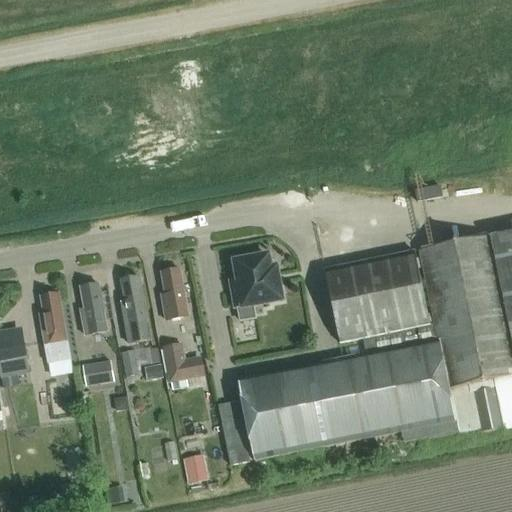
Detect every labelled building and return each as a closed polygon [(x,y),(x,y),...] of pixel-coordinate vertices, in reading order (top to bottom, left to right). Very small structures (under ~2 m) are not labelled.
[(511,233),(492,238),(420,253),(421,260),(417,261),(416,254),(326,272),(341,346),(364,341),(367,356),(239,381),(255,463),(402,434),(404,444),(422,440),(422,442),(459,434),(482,430),(483,434),(504,430),(504,431),(511,429),(511,233)] [(239,282),(233,283),(237,310),(239,310),(241,323),(256,320),(253,307),(282,302),(277,270),(271,271),(269,258),(236,264),(239,282)] [(162,297),(167,323),(189,319),(180,271),(162,275),(166,296),(162,297)] [(122,282),(126,304),(122,304),(130,347),(152,343),(140,279),(122,282)] [(81,312),(86,337),(108,333),(99,286),(81,290),(85,311),(81,312)] [(60,296),(41,299),(44,316),(41,316),(42,321),(41,321),(49,365),(71,361),(60,296)] [(0,369),(2,381),(32,376),(26,341),(0,345),(0,369)] [(185,349),(166,352),(171,384),(206,378),(202,358),(187,361),(185,349)] [(149,352),(152,367),(160,365),(158,350),(149,352)] [(139,377),(135,353),(122,356),(126,379),(139,377)] [(111,364),(84,368),(83,368),(87,388),(115,384),(111,364)] [(161,367),(151,369),(154,383),(164,381),(161,367)] [(20,388),(18,378),(2,381),(4,391),(20,388)] [(127,399),(115,401),(117,413),(129,411),(127,399)] [(231,468),(250,464),(238,404),(219,408),(231,468)] [(203,457),(185,460),(189,485),(208,482),(203,457)] [(122,487),(109,490),(112,506),(125,504),(122,487)] [(88,491),(60,495),(61,501),(42,504),(43,511),(78,511),(91,510),(88,491)]
